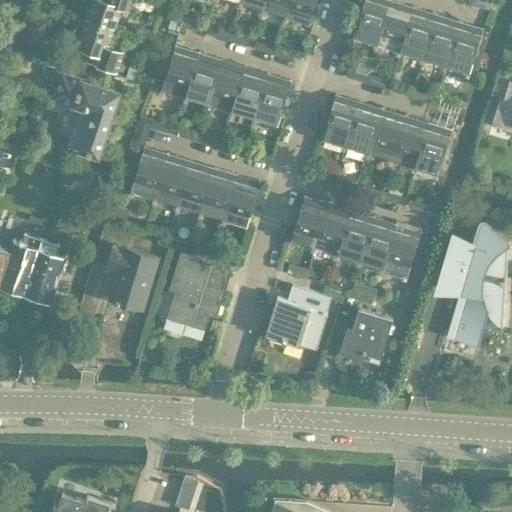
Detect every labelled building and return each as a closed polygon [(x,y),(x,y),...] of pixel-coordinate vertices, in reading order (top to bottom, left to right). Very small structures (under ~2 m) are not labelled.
[(113,31),(120,13),(129,16),(134,3),(126,0),(123,0),(121,6),(105,0),(91,0),(89,8),(85,11),(84,15),(85,18),(84,22),(113,31)] [(289,0),(264,0),(262,8),(261,10),(265,11),(265,9),(285,15),(289,0)] [(289,0),(285,15),(284,17),(288,18),(288,16),(309,22),(315,0),(289,0)] [(377,45),(378,43),(377,43),(390,2),(384,0),(364,0),(353,36),(374,42),(373,44),(377,45)] [(491,2),(483,0),(471,0),(470,3),(489,9),(491,2)] [(413,9),(390,2),(377,43),(378,43),(397,49),(396,51),(400,52),(400,50),(413,9)] [(436,16),(413,9),(400,50),(420,56),(419,58),(423,59),(423,58),(423,57),(436,16)] [(459,23),(436,16),(423,57),(423,58),(443,63),(442,65),(446,66),(446,65),(446,64),(459,23)] [(202,24),(183,18),(181,25),(199,31),(202,24)] [(108,47),(113,31),(84,22),(84,24),(80,27),(78,31),(80,34),(76,46),(97,53),(93,63),(116,71),(123,52),(108,47)] [(481,30),(459,23),(446,64),(446,65),(465,70),(465,72),(469,74),(483,28),(481,27),(481,30)] [(140,26),(136,38),(147,42),(151,30),(140,26)] [(229,32),(211,27),(209,33),(227,39),(229,32)] [(248,39),(229,32),(227,39),(246,45),(248,39)] [(275,47),(257,41),(255,48),(273,53),(275,47)] [(166,89),(185,95),(198,54),(176,47),(176,44),(175,44),(161,90),(165,91),(166,89)] [(294,53),(275,47),(273,53),(292,59),(294,53)] [(221,61),(198,54),(185,95),(184,97),(188,98),(188,96),(207,102),(208,102),(221,61)] [(244,68),(221,61),(208,102),(207,102),(207,104),(211,105),(211,103),(230,109),(231,109),(244,68)] [(134,84),(140,67),(130,63),(124,81),(134,84)] [(267,75),(244,68),(231,109),(230,109),(230,111),(234,112),(234,110),(253,116),(254,116),(267,75)] [(346,76),(366,82),(368,75),(348,69),(346,76)] [(60,78),(54,97),(81,106),(93,110),(86,130),(74,126),(68,145),(99,156),(120,91),(71,75),(62,72),(60,78)] [(289,82),(267,75),(254,116),(253,116),(253,118),(257,119),(257,117),(278,124),(291,80),(290,79),(289,82)] [(368,75),(366,82),(384,87),(386,81),(368,75)] [(392,90),(412,96),(414,89),(394,83),(392,90)] [(131,95),(134,86),(125,84),(123,93),(131,95)] [(432,95),(414,89),(412,96),(430,101),(432,95)] [(346,147),(346,145),(359,103),(336,96),(337,94),(335,93),(322,137),(343,144),(342,145),(346,147)] [(439,104),(458,110),(460,103),(441,98),(439,104)] [(511,101),(509,101),(501,128),(511,131),(511,101)] [(381,110),(359,103),(346,145),(365,151),(365,152),(369,154),(369,152),(381,110)] [(404,117),(381,110),(369,152),(388,158),(388,160),(392,161),(392,159),(404,117)] [(137,129),(136,133),(147,137),(150,126),(152,119),(141,116),(137,129)] [(427,124),(404,117),(392,159),(411,165),(411,167),(415,168),(415,166),(427,124)] [(170,125),(152,119),(150,126),(168,132),(170,125)] [(450,131),(427,124),(415,166),(434,172),(434,174),(438,175),(452,129),(450,129),(450,131)] [(198,134),(180,128),(178,135),(195,140),(198,134)] [(198,134),(195,140),(215,147),(217,140),(198,134)] [(244,148),(226,143),(224,149),(242,155),(244,148)] [(134,190),(154,196),(167,155),(145,148),(145,146),(144,145),(130,191),(134,192),(134,190)] [(263,154),(244,148),(242,155),(261,161),(263,154)] [(190,162),(167,155),(154,196),(153,198),(157,199),(157,197),(176,203),(177,203),(190,162)] [(213,169),(190,162),(177,203),(176,203),(176,205),(180,206),(180,204),(199,210),(200,210),(213,169)] [(236,176),(213,169),(200,210),(199,210),(199,212),(203,213),(203,211),(222,217),(223,218),(236,176)] [(315,177),(335,183),(337,177),(317,171),(315,177)] [(101,180),(83,174),(78,187),(96,193),(101,180)] [(258,183),(236,176),(223,218),(222,217),(222,219),(226,220),(226,219),(247,225),(260,181),(259,181),(258,183)] [(337,177),(335,183),(353,189),(355,182),(337,177)] [(361,191),(380,197),(382,191),(363,185),(361,191)] [(400,196),(382,191),(380,197),(398,203),(400,196)] [(315,248),(315,246),(327,204),(305,197),(306,195),(304,195),(291,238),(311,245),(311,247),(315,248)] [(408,206),(426,211),(428,205),(410,199),(408,206)] [(350,211),(327,204),(315,246),(334,252),(334,254),(338,255),(338,253),(350,211)] [(373,218),(350,211),(338,253),(357,259),(357,261),(360,262),(361,260),(373,218)] [(396,225),(373,218),(361,260),(380,266),(380,268),(383,269),(384,267),(396,225)] [(460,292),(460,290),(466,292),(453,336),(477,343),(487,311),(491,318),(498,324),(500,285),(503,286),(504,277),(501,276),(503,245),(508,243),(508,240),(486,222),(484,221),(483,221),(482,221),(482,222),(481,222),(469,241),(453,232),(436,290),(460,292)] [(418,232),(396,225),(384,267),(403,273),(403,275),(406,276),(420,230),(419,230),(418,232)] [(12,238),(8,250),(0,247),(0,284),(9,287),(12,293),(16,294),(21,291),(23,292),(42,238),(24,232),(21,241),(12,238)] [(60,244),(42,238),(23,292),(25,293),(28,298),(32,300),(38,297),(49,301),(65,256),(57,253),(60,244)] [(125,248),(113,244),(106,268),(118,272),(110,299),(142,309),(158,257),(126,247),(125,248)] [(232,268),(180,252),(169,289),(175,290),(166,317),(205,329),(209,314),(217,316),(224,291),(220,290),(223,281),(227,282),(232,268)] [(274,305),(266,333),(270,334),(282,338),(300,344),(301,341),(317,346),(327,312),(326,312),(331,297),(331,296),(322,293),(292,284),(288,299),(277,296),(276,300),(274,305)] [(379,363),(393,317),(359,307),(352,328),(347,327),(339,351),(379,363)] [(56,503),(54,503),(54,504),(54,506),(54,508),(54,509),(53,511),(52,511),(107,511),(110,502),(87,495),(85,500),(62,492),(58,505),(56,504),(56,503)] [(333,511),(309,500),(275,498),(271,511),(333,511)]
